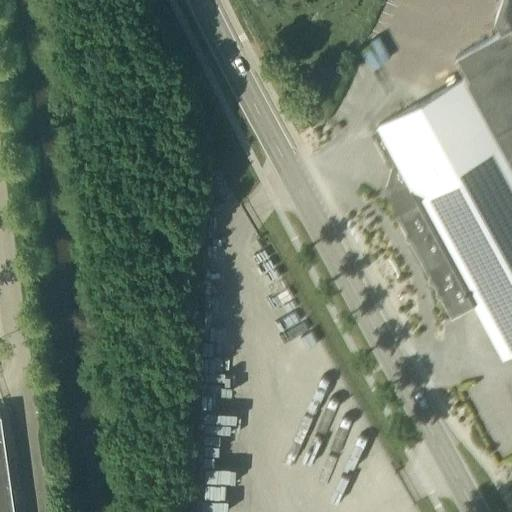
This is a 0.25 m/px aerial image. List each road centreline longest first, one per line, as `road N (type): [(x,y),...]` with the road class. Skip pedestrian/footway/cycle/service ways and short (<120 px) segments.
road 1 (secondary): [(474,511),(198,0)]
road 2 (unclassified): [(38,511),(0,228)]
road 3 (unknown): [(307,165),(408,65),(458,0)]
